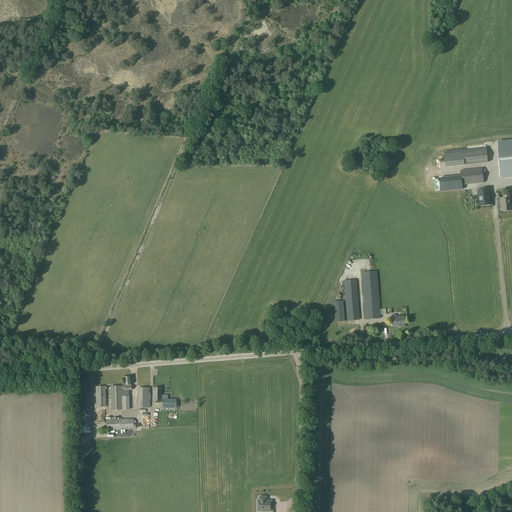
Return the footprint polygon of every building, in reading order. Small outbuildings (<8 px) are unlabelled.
[(511,138),(498,140),(501,177),(511,176),(511,138)] [(488,163),(486,151),(444,156),(445,168),(488,163)] [(482,168),(460,170),(461,175),(462,185),(484,183),(482,168)] [(461,175),(439,177),(441,192),(463,189),(462,185),(461,175)] [(480,206),(491,205),(489,188),(478,189),(480,206)] [(511,210),(510,195),(504,196),(505,199),(501,199),(501,204),(502,204),(503,211),(511,210)] [(366,319),(380,318),(376,272),(362,273),(366,319)] [(348,320),(359,319),(356,280),(344,281),(348,320)] [(335,321),(344,320),(343,301),(334,302),(335,321)] [(396,314),(392,314),(392,317),(393,326),(398,326),(400,325),(400,327),(405,326),(404,316),(396,317),(396,314)] [(122,397),(121,386),(111,386),(111,409),(129,409),(129,397),(122,397)] [(78,415),(91,414),(91,413),(91,387),(78,387),(78,415)] [(97,407),(106,407),(106,387),(96,387),(97,407)] [(149,388),(137,388),(137,408),(149,408),(149,388)] [(90,414),(78,415),(78,433),(90,433),(90,414)] [(133,419),(106,420),(106,430),(134,429),(133,419)] [(266,500),(266,497),(260,497),(259,500),(258,500),(258,508),(267,508),(267,510),(271,510),(271,500),(266,500)]
